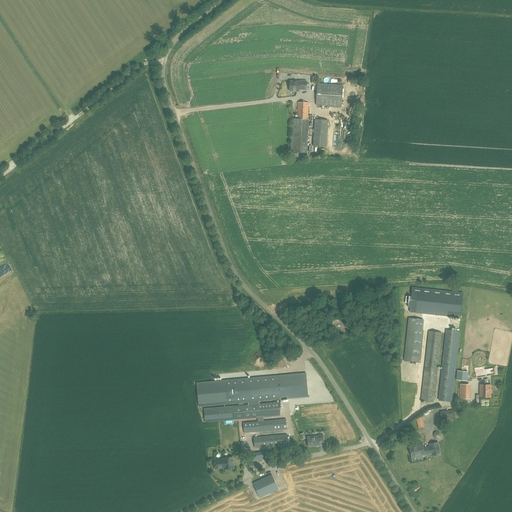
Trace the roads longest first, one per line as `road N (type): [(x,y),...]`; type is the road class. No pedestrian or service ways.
road 1 (unclassified): [(413,511),(319,360),(232,268),(166,90),(163,62)]
road 2 (unclassified): [(0,177),(141,65),(163,62)]
